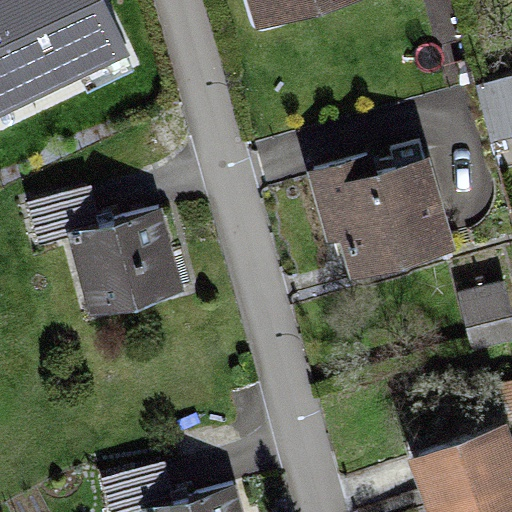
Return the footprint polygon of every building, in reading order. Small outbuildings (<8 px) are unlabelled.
[(0,0),(0,115),(129,55),(104,0),(0,0)] [(240,0),(248,30),(364,0),(240,0)] [(427,168),(321,195),(343,279),(449,251),(427,168)] [(38,259),(74,250),(90,313),(181,289),(163,221),(104,237),(92,192),(25,209),(38,259)] [(511,329),(502,290),(475,297),(487,342),(511,335),(511,329)] [(511,388),(500,392),(507,416),(511,414),(511,388)] [(511,511),(511,464),(504,437),(411,465),(425,511),(511,511)] [(116,511),(250,511),(248,500),(202,511),(187,511),(177,471),(110,488),(116,511)]
